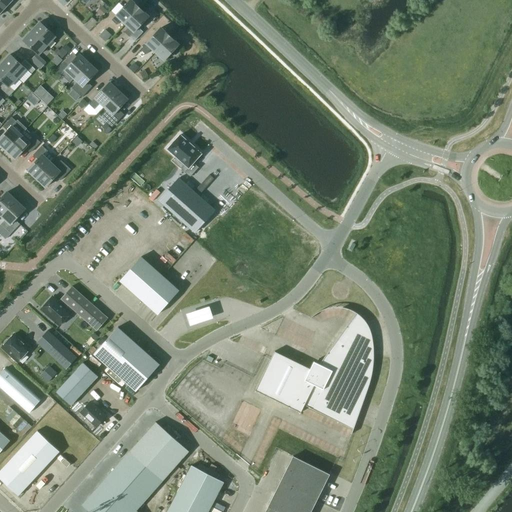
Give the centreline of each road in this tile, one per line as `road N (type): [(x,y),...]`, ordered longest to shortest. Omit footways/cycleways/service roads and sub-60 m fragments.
road 1 (unclassified): [(346,511),(397,354),(377,298),(328,255)]
road 2 (unclassified): [(0,323),(63,262),(180,361)]
road 3 (primary): [(410,511),(471,313)]
road 4 (unclassified): [(180,361),(284,305),(328,255)]
road 5 (tertiary): [(231,0),(348,110)]
road 6 (unclassified): [(151,394),(244,479),(235,511)]
road 7 (unclassified): [(47,511),(151,394)]
road 8 (residential): [(143,93),(42,0)]
road 9 (unclassified): [(328,255),(386,147)]
